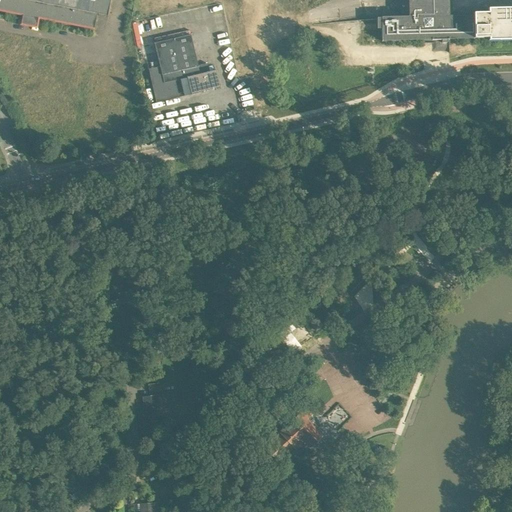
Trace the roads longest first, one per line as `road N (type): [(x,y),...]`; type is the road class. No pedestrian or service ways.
road 1 (tertiary): [(28,185),(417,88),(511,80)]
road 2 (residential): [(78,511),(138,466),(123,306),(106,261),(52,226),(28,185)]
road 3 (residential): [(287,369),(428,270),(466,224),(511,192)]
